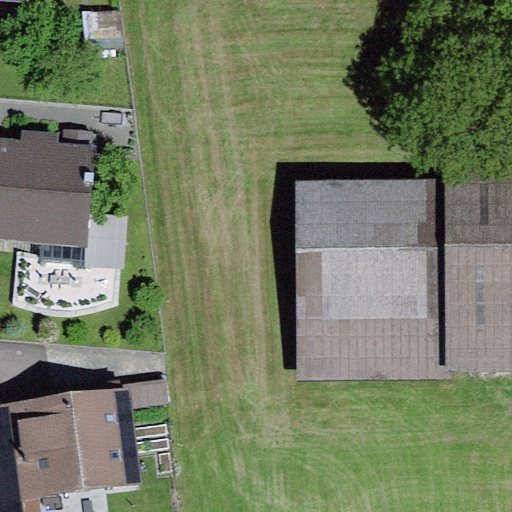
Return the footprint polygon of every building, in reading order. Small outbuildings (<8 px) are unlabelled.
[(121,12),(84,15),(87,58),(124,55),(121,12)] [(20,142),(0,140),(0,241),(85,249),(87,216),(93,151),(56,148),(57,135),(20,132),(20,142)] [(448,183),(294,184),(295,383),(448,383),(448,374),(511,373),(511,168),(448,169),(448,183)] [(128,219),(87,216),(85,249),(83,269),(125,272),(128,219)] [(124,391),(0,406),(0,511),(42,511),(41,500),(143,487),(134,413),(172,408),(169,381),(123,387),(124,391)]
